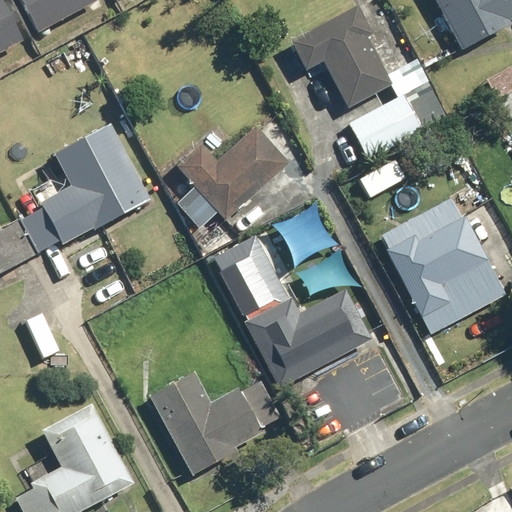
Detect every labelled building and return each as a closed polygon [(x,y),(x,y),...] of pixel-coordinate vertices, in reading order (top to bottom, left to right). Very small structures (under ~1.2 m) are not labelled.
[(0,0),(0,50),(23,38),(1,0),(0,0)] [(26,0),(42,29),(94,0),(26,0)] [(511,0),(438,0),(463,49),(511,23),(511,19),(511,18),(511,0)] [(359,5),(292,40),(308,70),(324,61),(349,108),(392,85),(398,97),(350,122),(370,160),(425,131),(424,129),(448,116),(418,58),(415,59),(401,32),(389,38),(387,34),(377,40),(379,43),(375,46),(369,36),(374,33),(359,5)] [(511,62),(486,77),(510,119),(511,117),(511,62)] [(0,220),(0,274),(62,241),(64,245),(95,228),(96,230),(153,200),(112,122),(55,152),(73,186),(42,202),(45,206),(4,228),(0,220)] [(218,212),(227,221),(290,162),(256,126),(219,160),(203,143),(177,167),(195,187),(178,203),(201,228),(218,212)] [(395,180),(404,198),(443,179),(434,161),(395,180)] [(511,253),(511,234),(482,184),(452,202),(461,217),(473,209),(484,228),(488,225),(507,257),(511,253)] [(387,249),(422,317),(452,301),(443,284),(491,259),(468,214),(419,240),(416,234),(387,249)] [(213,258),(281,387),(374,338),(347,288),(302,312),(294,296),(289,298),(256,236),(213,258)] [(197,370),(150,395),(194,475),(240,450),(238,446),(265,432),(263,427),(283,416),(263,380),(242,391),(240,387),(214,401),(197,370)] [(35,488),(16,497),(24,511),(80,511),(137,482),(94,402),(43,429),(63,465),(32,482),(35,488)]
